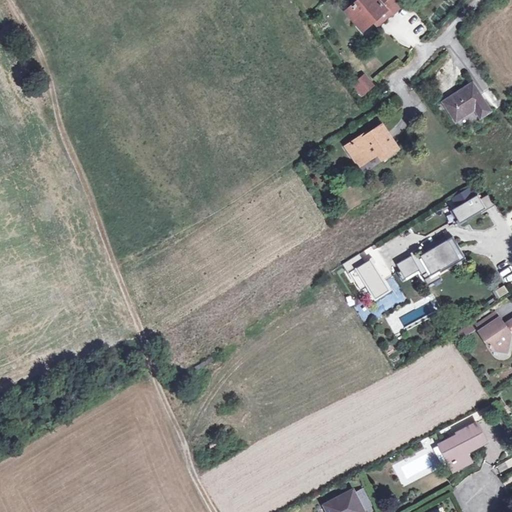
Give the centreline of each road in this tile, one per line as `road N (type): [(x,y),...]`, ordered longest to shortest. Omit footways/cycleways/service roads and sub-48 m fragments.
road 1 (track): [(9,0),(38,50),(58,126),(212,511)]
road 2 (residential): [(394,91),(478,0)]
